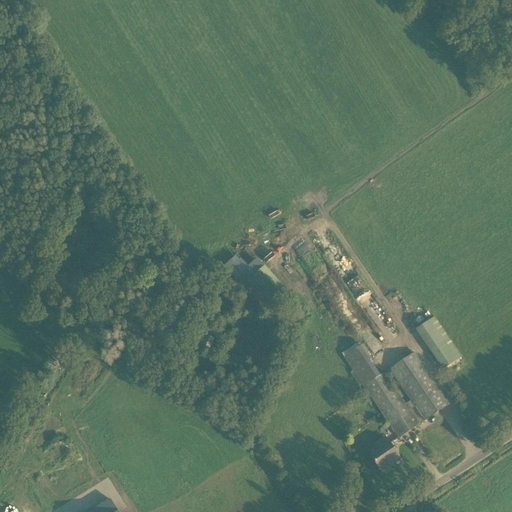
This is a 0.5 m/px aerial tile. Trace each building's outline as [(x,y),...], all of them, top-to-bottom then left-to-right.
[(260,257),(242,275),(269,304),(288,287),(260,257)] [(214,339),(200,333),(196,343),(209,349),(214,339)] [(461,359),(451,344),(435,355),(445,370),(461,359)] [(390,371),(388,372),(392,379),(395,377),(411,401),(405,405),(409,411),(415,407),(425,421),(449,405),(415,354),(390,371)] [(223,359),(221,364),(238,370),(240,365),(239,365),(223,359)] [(385,374),(365,387),(393,430),(399,439),(419,425),(413,417),(409,411),(405,405),(385,374)] [(399,459),(394,450),(385,438),(374,445),(378,451),(370,457),(380,472),(399,459)] [(114,511),(106,497),(82,511),(114,511)]
